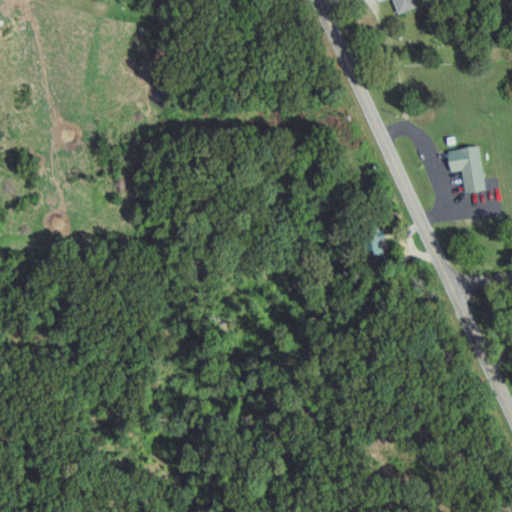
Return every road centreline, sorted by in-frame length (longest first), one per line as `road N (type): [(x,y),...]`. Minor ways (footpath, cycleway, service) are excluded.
road 1 (tertiary): [(511,415),(317,0)]
road 2 (residential): [(377,132),(403,113),(404,87),(372,0)]
road 3 (residential): [(418,218),(447,196),(403,113)]
